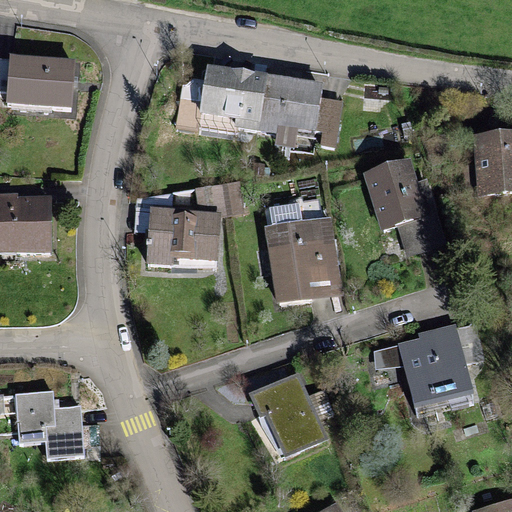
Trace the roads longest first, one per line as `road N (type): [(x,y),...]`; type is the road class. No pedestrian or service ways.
road 1 (residential): [(511,82),(142,21)]
road 2 (residential): [(445,296),(129,397)]
road 3 (residential): [(142,21),(102,178),(102,323),(110,345)]
road 4 (residential): [(142,21),(9,0)]
road 5 (residential): [(129,397),(171,511)]
